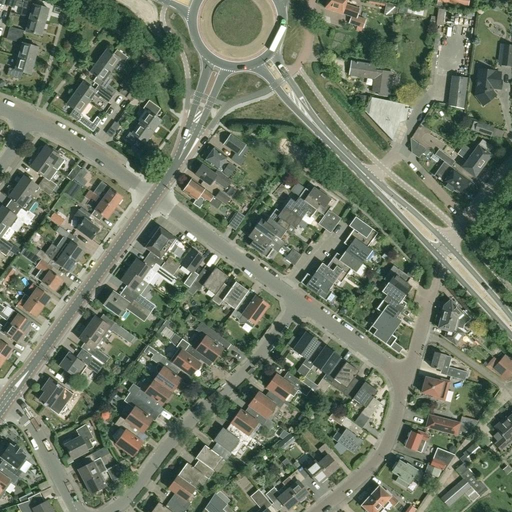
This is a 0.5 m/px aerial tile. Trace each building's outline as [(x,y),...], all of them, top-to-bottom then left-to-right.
[(47,15),(48,9),(35,5),(36,0),(7,0),(6,6),(11,8),(14,8),(16,0),(23,2),(22,7),(32,10),(29,18),(45,23),(45,22),(46,22),(48,15),(47,15)] [(349,24),(363,28),(366,20),(357,17),(360,9),(345,5),(346,0),(327,0),(325,8),(352,17),(349,24)] [(468,0),(438,0),(437,6),(467,10),(468,0)] [(44,31),(46,24),(44,24),(45,23),(29,18),(25,32),(41,36),(42,31),(44,31)] [(8,33),(22,37),(24,31),(10,27),(8,33)] [(22,37),(8,33),(6,39),(21,43),(22,37)] [(38,48),(23,43),(19,57),(34,61),(34,60),(36,60),(38,53),(36,53),(38,48)] [(511,45),(500,44),(497,65),(511,67),(511,45)] [(112,71),(119,60),(124,63),(128,58),(117,50),(114,55),(107,50),(104,54),(103,53),(98,60),(99,60),(99,61),(112,71)] [(30,75),(32,69),(33,69),(35,63),(34,62),(34,61),(19,57),(15,70),(9,68),(7,75),(21,79),(22,72),(30,75)] [(107,77),(112,71),(99,61),(98,62),(97,61),(93,67),(94,68),(90,73),(97,77),(93,82),(98,86),(113,96),(117,91),(107,84),(110,79),(107,77)] [(351,63),(349,77),(352,77),(351,78),(352,80),(357,80),(358,79),(358,78),(374,80),(373,92),(386,93),(388,73),(380,72),(381,66),(375,66),(351,63)] [(498,85),(500,73),(494,72),(478,70),(475,95),(483,105),(495,95),(492,90),(492,84),(498,85)] [(139,77),(134,74),(129,82),(133,85),(139,77)] [(119,93),(124,97),(133,85),(129,82),(128,82),(127,82),(124,80),(119,86),(123,88),(119,93)] [(88,103),(93,95),(98,99),(100,97),(108,103),(113,96),(98,86),(95,90),(83,82),(80,87),(79,86),(74,92),(76,92),(75,93),(88,103)] [(140,90),(135,86),(126,98),(131,101),(131,102),(140,90)] [(80,114),(88,103),(75,93),(74,94),(73,94),(69,99),(70,100),(67,105),(73,110),(69,115),(78,121),(93,132),(97,127),(80,114)] [(366,107),(367,97),(359,96),(358,106),(366,107)] [(364,112),(392,141),(399,123),(406,122),(409,106),(371,98),(364,112)] [(465,100),(448,98),(447,108),(463,110),(465,100)] [(154,132),(159,126),(158,125),(161,121),(155,116),(160,109),(149,101),(144,109),(148,112),(140,123),(153,132),(153,131),(154,132)] [(116,123),(115,122),(106,134),(111,137),(120,125),(116,123)] [(149,140),(153,134),(152,133),(153,132),(140,123),(132,134),(130,132),(126,138),(134,143),(137,138),(145,144),(148,139),(149,140)] [(423,123),(418,133),(424,137),(430,127),(423,123)] [(477,123),(474,131),(491,137),(494,128),(477,123)] [(246,145),(230,135),(223,145),(239,155),(246,145)] [(139,149),(143,144),(137,140),(134,145),(139,149)] [(464,146),(461,150),(484,167),(488,162),(490,162),(491,160),(490,158),(492,156),(489,154),(493,148),(482,140),(474,152),(464,146)] [(418,159),(425,149),(419,144),(411,154),(418,159)] [(65,160),(59,156),(46,146),(44,148),(42,147),(41,148),(39,150),(39,152),(40,154),(38,157),(57,171),(65,160)] [(224,170),(220,167),(225,160),(227,157),(214,147),(214,148),(212,148),(211,151),(211,152),(205,161),(218,170),(222,173),(224,170)] [(439,150),(435,155),(451,167),(455,162),(439,150)] [(484,167),(461,150),(458,155),(467,161),(462,168),(476,178),(478,176),(479,177),(481,174),(480,173),(484,167)] [(57,171),(38,157),(36,160),(34,160),(32,160),(30,163),(30,165),(31,166),(30,168),(46,179),(43,183),(53,191),(57,186),(50,181),(57,171)] [(222,173),(222,174),(228,178),(235,168),(229,163),(224,170),(222,173)] [(73,179),(81,168),(76,165),(67,178),(72,182),(74,179),(73,179)] [(195,175),(209,185),(213,180),(226,189),(231,182),(225,177),(226,177),(219,172),(216,175),(202,165),(195,175)] [(73,179),(74,179),(84,187),(88,182),(83,179),(87,173),(81,168),(73,179)] [(471,183),(457,173),(452,170),(449,175),(442,170),(437,178),(462,195),(467,188),(468,188),(470,185),(470,184),(471,183)] [(30,197),(38,186),(24,176),(16,187),(30,197)] [(200,195),(218,208),(222,203),(203,189),(205,188),(199,184),(199,185),(192,180),(184,191),(196,200),(200,195)] [(71,200),(81,187),(73,181),(64,194),(71,200)] [(53,191),(43,183),(39,188),(49,196),(53,191)] [(97,189),(93,194),(114,209),(122,199),(104,186),(100,191),(97,189)] [(36,201),(30,197),(16,187),(14,190),(12,189),(10,190),(9,192),(8,194),(10,196),(9,198),(22,208),(22,207),(24,209),(21,213),(31,221),(35,216),(29,211),(36,201)] [(331,207),(328,205),(332,200),(314,187),(311,192),(309,191),(307,195),(303,192),(299,198),(317,210),(324,216),(331,207)] [(114,209),(93,194),(89,191),(84,198),(89,201),(90,199),(99,205),(94,211),(106,220),(114,209)] [(230,199),(219,192),(216,197),(226,205),(230,199)] [(73,202),(63,195),(58,201),(69,208),(73,202)] [(310,219),(317,210),(299,198),(293,206),(288,202),(284,208),(302,221),(305,216),(310,219)] [(18,218),(16,216),(2,206),(0,209),(0,221),(14,231),(21,221),(28,226),(31,221),(21,213),(18,218)] [(295,229),(302,221),(284,208),(281,213),(277,210),(274,214),(273,213),(269,218),(287,231),(290,226),(295,229)] [(77,229),(92,240),(99,230),(89,223),(91,220),(78,211),(75,216),(80,219),(83,220),(77,229)] [(245,217),(238,212),(229,226),(236,231),(245,217)] [(350,235),(367,247),(377,233),(355,217),(348,226),(353,230),(350,235)] [(287,231),(269,218),(266,223),(262,220),(259,224),(258,223),(254,228),(272,241),(275,236),(280,239),(287,231)] [(331,231),(336,225),(330,220),(325,227),(331,231)] [(14,231),(0,221),(0,237),(1,238),(1,237),(3,239),(0,242),(0,244),(10,251),(13,245),(7,241),(14,231)] [(82,253),(83,251),(66,239),(69,234),(59,227),(55,232),(63,238),(56,248),(76,262),(78,259),(80,259),(83,255),(82,253)] [(181,265),(180,265),(191,250),(160,227),(144,248),(165,263),(161,268),(173,276),(181,265)] [(273,249),(268,245),(272,241),(254,228),(251,233),(256,237),(249,246),(267,258),(273,249)] [(362,264),(369,255),(368,255),(371,250),(367,247),(350,235),(343,244),(348,247),(345,252),(362,264)] [(205,236),(201,241),(217,252),(220,247),(205,236)] [(272,241),(281,247),(284,242),(280,239),(275,236),(272,241)] [(268,245),(273,249),(277,252),(281,247),(272,241),(268,245)] [(0,251),(6,256),(7,254),(10,251),(0,244),(0,251)] [(13,245),(10,251),(14,254),(16,255),(20,250),(13,245)] [(27,259),(32,253),(29,251),(24,247),(19,254),(27,259)] [(35,255),(38,251),(32,247),(29,251),(32,253),(35,255)] [(74,265),(76,262),(56,248),(50,257),(40,249),(38,251),(35,255),(41,260),(52,268),(56,263),(68,272),(69,271),(71,271),(74,267),(74,265)] [(180,265),(181,265),(192,273),(193,272),(203,259),(201,258),(201,255),(199,254),(197,254),(191,250),(180,265)] [(296,267),(303,257),(293,250),(286,259),(296,267)] [(351,270),(356,273),(362,264),(345,252),(341,257),(336,253),(330,262),(347,274),(351,270)] [(129,270),(148,284),(156,273),(170,283),(174,277),(156,264),(152,270),(137,259),(129,270)] [(61,281),(49,272),(52,268),(41,260),(36,268),(40,271),(34,278),(54,292),(61,281)] [(315,273),(332,285),(336,280),(341,284),(347,274),(330,262),(326,267),(322,264),(315,273)] [(388,283),(405,295),(411,286),(407,283),(410,278),(406,275),(393,266),(387,275),(391,278),(388,283)] [(412,266),(406,275),(410,278),(416,270),(412,266)] [(9,267),(6,271),(2,278),(7,282),(15,271),(9,267)] [(224,283),(228,277),(215,268),(211,274),(204,269),(199,276),(192,286),(197,290),(200,291),(203,287),(215,295),(223,283),(224,283)] [(144,307),(148,301),(140,295),(148,284),(129,270),(120,281),(135,292),(131,298),(134,300),(144,307)] [(192,273),(184,285),(190,289),(192,286),(199,276),(193,272),(192,273)] [(332,292),(329,290),(332,285),(315,273),(312,277),(307,274),(300,283),(325,301),(332,292)] [(243,298),(248,291),(235,282),(231,289),(224,283),(223,283),(215,295),(211,300),(219,306),(223,301),(235,309),(243,298)] [(406,303),(401,300),(405,295),(388,283),(382,292),(386,296),(383,300),(400,312),(406,303)] [(42,308),(49,298),(37,289),(38,288),(32,284),(29,289),(34,293),(30,299),(42,308)] [(190,289),(187,292),(193,296),(197,290),(192,286),(190,289)] [(125,308),(129,303),(113,292),(103,305),(119,316),(125,308)] [(42,308),(30,299),(24,295),(16,306),(22,310),(23,308),(35,317),(42,308)] [(332,295),(327,302),(331,305),(336,298),(332,295)] [(251,303),(243,298),(235,309),(231,314),(238,319),(239,324),(245,323),(248,319),(255,324),(268,306),(255,297),(251,303)] [(151,312),(144,307),(134,300),(131,305),(147,317),(151,312)] [(395,330),(401,321),(396,317),(400,312),(383,300),(376,310),(381,313),(378,318),(395,330)] [(461,313),(450,301),(444,306),(442,314),(451,316),(450,323),(456,325),(456,327),(462,329),(462,328),(463,325),(469,319),(468,318),(463,312),(461,313)] [(30,324),(13,311),(12,311),(8,317),(1,311),(4,306),(0,303),(0,315),(6,320),(5,321),(7,322),(23,334),(30,324)] [(339,311),(338,311),(344,316),(345,315),(348,311),(342,306),(339,311)] [(466,331),(463,328),(462,328),(462,329),(456,327),(456,325),(450,323),(451,316),(442,314),(439,328),(447,330),(446,337),(456,345),(466,331)] [(111,328),(109,326),(95,316),(95,317),(93,317),(88,323),(89,325),(87,328),(105,341),(112,331),(130,344),(134,337),(115,323),(111,328)] [(396,338),(391,335),(395,330),(378,318),(368,332),(390,348),(396,338)] [(16,343),(23,334),(7,322),(3,328),(0,325),(0,333),(3,336),(4,334),(16,343)] [(216,344),(221,337),(201,322),(195,330),(201,334),(192,347),(199,351),(213,362),(223,349),(216,344)] [(105,341),(87,328),(79,339),(95,351),(92,355),(104,365),(109,358),(98,351),(105,341)] [(322,354),(321,354),(314,349),(319,342),(306,333),(294,350),(306,359),(302,364),(310,370),(314,365),(322,354)] [(191,376),(200,363),(193,359),(199,351),(192,347),(175,334),(170,340),(173,345),(182,351),(173,363),(179,367),(191,376)] [(8,354),(12,350),(0,341),(0,356),(5,360),(5,359),(6,359),(7,359),(10,356),(9,355),(8,354)] [(164,357),(149,346),(144,352),(147,354),(149,351),(154,355),(152,359),(159,364),(164,357)] [(334,363),(339,357),(326,348),(321,354),(322,354),(314,365),(326,374),(317,386),(314,391),(321,397),(334,379),(342,369),(341,369),(334,363)] [(59,367),(78,380),(87,367),(97,374),(104,366),(84,352),(79,360),(69,353),(59,367)] [(445,357),(445,356),(434,354),(431,368),(447,372),(446,376),(464,381),(466,372),(449,368),(451,358),(445,357)] [(511,362),(504,356),(499,363),(510,374),(511,371),(511,362)] [(174,375),(179,367),(173,363),(164,357),(159,364),(156,368),(157,372),(159,374),(155,380),(172,392),(181,380),(174,375)] [(346,362),(341,369),(342,369),(334,379),(346,388),(343,393),(350,399),(362,383),(354,378),(359,371),(346,362)] [(510,374),(499,363),(492,370),(505,380),(510,374)] [(305,385),(303,383),(301,382),(288,372),(283,379),(276,375),(267,388),(270,390),(284,400),(288,394),(293,397),(298,391),(300,392),(305,385)] [(305,377),(301,382),(303,383),(305,385),(314,391),(317,386),(305,377)] [(444,402),(449,382),(439,380),(439,381),(425,378),(424,383),(422,384),(420,389),(422,391),(421,393),(431,396),(431,398),(444,402)] [(39,401),(44,404),(43,405),(45,406),(46,406),(49,408),(58,415),(67,402),(72,396),(77,399),(81,394),(76,390),(72,395),(50,379),(42,390),(45,393),(39,401)] [(162,405),(172,392),(155,380),(151,386),(145,381),(140,388),(135,396),(151,408),(156,400),(162,405)] [(369,419),(380,403),(373,398),(378,391),(365,382),(352,399),(365,408),(361,413),(369,419)] [(271,421),(280,409),(284,404),(288,407),(290,404),(284,400),(270,390),(265,397),(258,393),(249,405),(252,408),(268,419),(271,421)] [(145,415),(151,408),(135,396),(129,404),(135,408),(126,420),(141,431),(143,433),(152,420),(145,415)] [(262,427),(268,419),(252,408),(247,415),(241,410),(231,423),(234,426),(235,425),(252,438),(253,439),(257,434),(258,435),(263,427),(262,427)] [(362,430),(362,429),(354,424),(335,410),(329,418),(345,429),(336,442),(354,454),(363,441),(357,437),(362,430)] [(503,421),(501,422),(511,433),(511,415),(504,422),(503,421)] [(460,424),(429,416),(425,428),(456,436),(457,436),(466,438),(477,421),(461,417),(460,424)] [(136,438),(141,431),(126,420),(121,417),(116,424),(120,428),(113,436),(116,444),(133,456),(143,443),(136,438)] [(365,424),(358,418),(354,424),(362,429),(365,424)] [(511,433),(501,422),(495,428),(499,432),(494,437),(498,441),(495,444),(502,451),(511,441),(511,433)] [(63,441),(63,443),(64,446),(66,447),(72,458),(87,451),(94,447),(89,440),(93,438),(86,424),(76,430),(80,437),(73,441),(71,439),(69,438),(63,441)] [(246,445),(252,438),(235,425),(234,426),(229,433),(222,428),(213,441),(217,443),(231,453),(232,454),(235,456),(244,444),(246,445)] [(282,440),(288,435),(283,431),(278,437),(282,440)] [(410,432),(405,447),(421,453),(428,435),(420,432),(419,435),(410,432)] [(281,451),(295,440),(290,434),(276,445),(281,451)] [(232,454),(231,453),(217,443),(212,450),(205,445),(196,458),(199,461),(213,471),(222,458),(227,462),(232,454)] [(328,476),(338,467),(328,455),(333,451),(326,443),(318,450),(325,458),(318,464),(328,476)] [(465,465),(482,451),(475,443),(463,453),(464,454),(459,459),(463,463),(456,470),(463,479),(440,498),(447,507),(471,487),(480,497),(487,490),(480,482),(478,479),(478,480),(474,476),(475,475),(474,474),(473,475),(465,465)] [(19,470),(25,461),(23,459),(25,456),(21,453),(22,451),(15,446),(14,448),(10,445),(9,446),(7,445),(2,451),(4,453),(1,457),(12,466),(8,471),(18,478),(22,472),(19,470)] [(85,482),(100,474),(106,471),(100,458),(109,454),(106,447),(92,454),(95,460),(78,470),(85,482)] [(454,455),(437,448),(430,465),(444,471),(454,455)] [(209,479),(215,472),(213,471),(199,461),(194,468),(187,463),(178,476),(195,488),(204,476),(209,479)] [(327,477),(328,476),(318,464),(315,461),(308,467),(305,464),(297,470),(304,479),(309,475),(318,485),(320,483),(322,484),(327,479),(327,477)] [(392,473),(398,477),(395,482),(405,489),(413,476),(419,480),(422,474),(417,471),(416,471),(406,465),(406,466),(399,462),(392,473)] [(113,482),(119,478),(126,475),(120,463),(107,470),(113,482)] [(438,479),(441,471),(427,465),(424,473),(438,479)] [(506,475),(511,471),(507,467),(502,471),(506,475)] [(308,493),(299,483),(304,479),(297,470),(282,483),(284,486),(298,502),(299,501),(300,503),(306,498),(304,496),(308,493)] [(11,482),(13,484),(18,478),(8,471),(4,476),(0,473),(0,489),(4,492),(11,482)] [(91,495),(106,486),(100,474),(85,482),(91,495)] [(186,500),(195,488),(178,476),(169,489),(175,493),(170,500),(185,511),(191,503),(186,500)] [(298,502),(284,486),(277,492),(274,488),(265,495),(272,502),(277,498),(287,511),(298,502)] [(382,506),(387,500),(394,507),(399,502),(387,491),(385,493),(379,487),(370,496),(382,506)] [(269,511),(266,509),(271,505),(258,490),(250,497),(262,511),(269,511)] [(220,491),(216,494),(227,504),(230,501),(220,491)] [(31,493),(18,499),(21,504),(29,501),(28,499),(33,496),(31,493)] [(225,511),(222,509),(227,504),(216,494),(215,493),(205,509),(208,511),(225,511)] [(376,511),(382,506),(370,496),(362,506),(367,510),(366,511),(365,511),(376,511)] [(184,511),(185,511),(170,500),(165,507),(158,502),(151,511),(184,511)] [(20,511),(52,511),(47,501),(33,508),(29,501),(21,504),(17,505),(20,511)]
